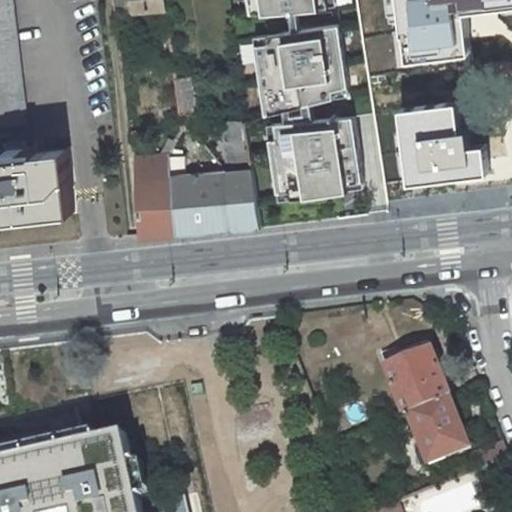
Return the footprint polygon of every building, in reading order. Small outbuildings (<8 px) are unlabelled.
[(0,0),(0,124),(28,122),(13,0),(0,0)] [(118,0),(120,13),(167,10),(166,0),(118,0)] [(337,0),(250,0),(252,13),(339,4),(337,0)] [(511,0),(402,0),(409,59),(474,52),(469,10),(511,4),(511,0)] [(342,24),(257,36),(269,116),(336,97),(352,95),(342,24)] [(460,100),(404,107),(413,182),(491,172),(488,144),(474,146),(472,128),(464,129),(460,100)] [(281,200),(365,186),(354,116),(270,123),(281,200)] [(230,160),(251,159),(248,118),(227,119),(230,160)] [(0,219),(75,211),(68,150),(38,153),(37,147),(23,149),(22,143),(4,145),(5,151),(0,151),(0,219)] [(172,174),(170,152),(135,154),(141,240),(177,236),(172,174)] [(254,167),(228,170),(233,231),(263,228),(254,167)] [(228,170),(172,174),(177,236),(233,231),(228,170)] [(473,177),(475,205),(506,203),(504,175),(473,177)] [(410,414),(452,397),(433,348),(387,366),(407,415),(410,414)] [(267,380),(282,377),(280,360),(264,363),(267,380)] [(286,381),(256,389),(270,440),(300,432),(286,381)] [(430,464),(473,448),(452,397),(410,414),(430,464)] [(137,430),(0,457),(0,511),(153,511),(151,504),(137,430)] [(481,454),(486,467),(511,457),(506,442),(485,451),(481,454)] [(262,489),(267,511),(301,511),(294,482),(262,489)] [(418,492),(420,511),(480,511),(477,485),(418,492)] [(192,511),(188,498),(151,504),(153,511),(192,511)] [(371,511),(406,511),(401,500),(371,511)]
